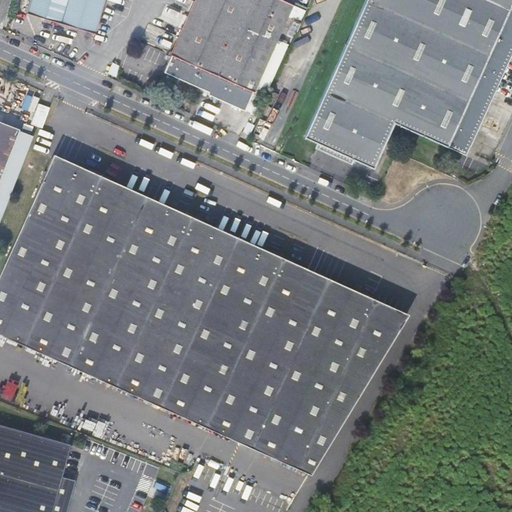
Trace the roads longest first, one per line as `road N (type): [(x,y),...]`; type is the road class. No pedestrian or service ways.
road 1 (unclassified): [(0,49),(373,216),(442,219)]
road 2 (unknown): [(442,219),(436,270),(289,511)]
road 3 (unknown): [(333,0),(261,166)]
